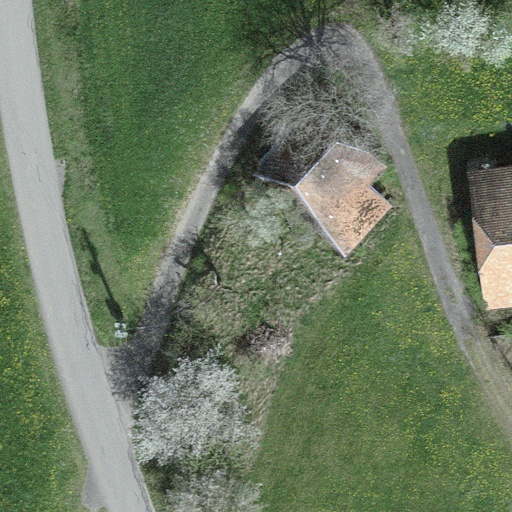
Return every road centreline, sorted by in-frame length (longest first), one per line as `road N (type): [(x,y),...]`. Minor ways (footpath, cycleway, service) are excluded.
road 1 (unclassified): [(6,0),(29,173),(127,511)]
road 2 (track): [(511,455),(472,395),(399,127)]
